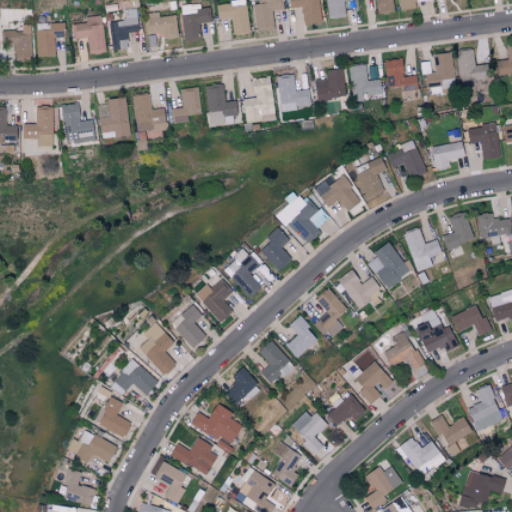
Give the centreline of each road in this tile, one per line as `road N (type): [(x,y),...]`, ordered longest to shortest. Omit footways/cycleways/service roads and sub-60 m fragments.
road 1 (residential): [(119,511),(183,397),(345,253),(452,196),(511,184)]
road 2 (residential): [(0,82),(145,76),(511,22)]
road 3 (residential): [(310,511),(405,414),(452,381),(511,356)]
